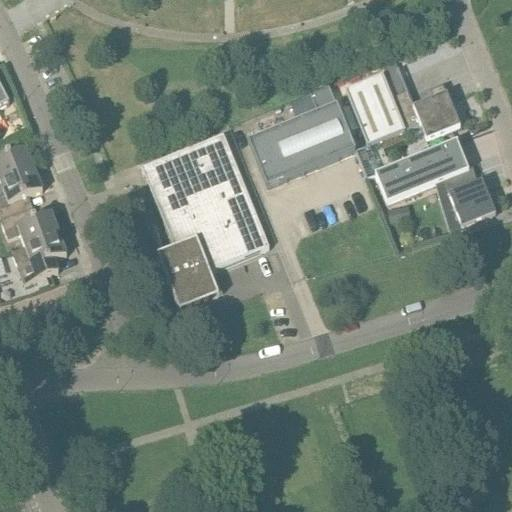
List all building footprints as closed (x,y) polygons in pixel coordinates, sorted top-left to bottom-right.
[(395,65),(382,70),(392,95),(405,90),(395,65)] [(460,132),(459,131),(442,89),(430,95),(433,103),(414,111),(410,102),(407,96),(392,102),(382,79),(345,94),(367,150),(405,135),(404,134),(419,128),(426,145),(460,132)] [(267,193),(355,157),(355,156),(328,89),(309,96),(309,97),(318,119),(248,147),(267,193)] [(0,111),(8,107),(0,91),(0,111)] [(219,300),(217,295),(209,276),(269,252),(223,139),(141,172),(175,254),(157,261),(179,316),(219,300)] [(495,220),(491,210),(481,186),(477,188),(470,165),(465,166),(456,146),(381,176),(375,179),(375,180),(387,208),(443,186),(463,236),(487,229),(485,224),(495,220)] [(366,183),(375,180),(375,179),(381,176),(371,149),(355,156),(366,183)] [(0,187),(33,174),(25,153),(6,161),(2,150),(0,150),(0,187)] [(0,223),(26,214),(22,203),(42,195),(33,174),(0,187),(0,189),(0,188),(0,223)] [(24,250),(58,238),(51,217),(31,225),(26,214),(0,223),(0,225),(7,243),(20,238),(24,250)] [(389,225),(397,225),(396,214),(388,215),(389,225)] [(58,238),(24,250),(12,255),(23,288),(51,277),(47,266),(66,259),(58,238)]
